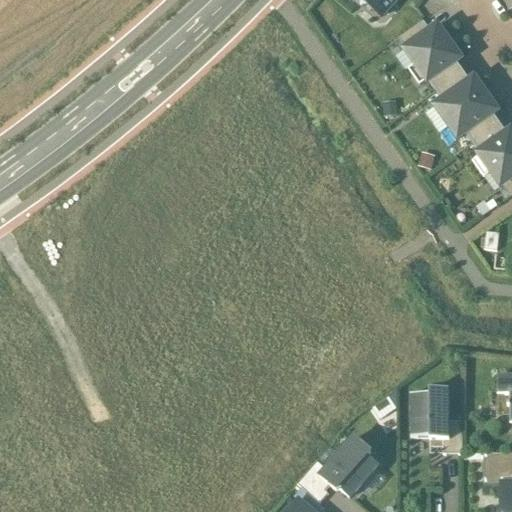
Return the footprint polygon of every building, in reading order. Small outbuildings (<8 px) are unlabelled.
[(398,0),(359,0),(360,7),(366,6),(374,13),(386,0),(393,6),(398,0)] [(460,62),(437,29),(405,52),(415,67),(408,71),(419,87),(426,83),(428,85),(428,84),(454,66),(460,62)] [(428,84),(442,104),(467,86),(454,66),(428,84)] [(482,92),(474,81),(467,86),(442,104),(435,109),(458,142),(465,137),(490,119),(497,114),(489,103),(491,102),(484,91),(482,92)] [(504,138),(490,119),(465,137),(479,156),(504,138)] [(479,159),(473,164),(484,179),(491,175),(501,190),(511,181),(511,135),(511,134),(504,138),(479,156),(478,157),(479,159)] [(511,378),(498,379),(498,408),(508,408),(508,411),(510,411),(510,426),(511,425),(511,378)] [(449,392),(429,392),(429,397),(411,397),(411,441),(429,441),(429,443),(443,443),(449,443),(449,424),(449,392)] [(462,456),(462,424),(449,424),(449,443),(443,443),(443,457),(462,456)] [(326,472),(320,480),(330,488),(332,486),(339,492),(349,501),(377,469),(367,460),(371,455),(354,440),(326,472)] [(511,456),(483,456),(483,486),(502,486),(502,485),(511,485),(511,456)] [(317,464),(297,487),(320,506),(329,496),(325,493),(330,488),(320,480),(326,472),(317,464)] [(511,511),(511,485),(502,485),(502,486),(502,511),(511,511)] [(339,492),(332,486),(330,488),(336,495),(339,492)] [(321,511),(323,510),(302,492),(296,500),(309,511),(321,511)]
